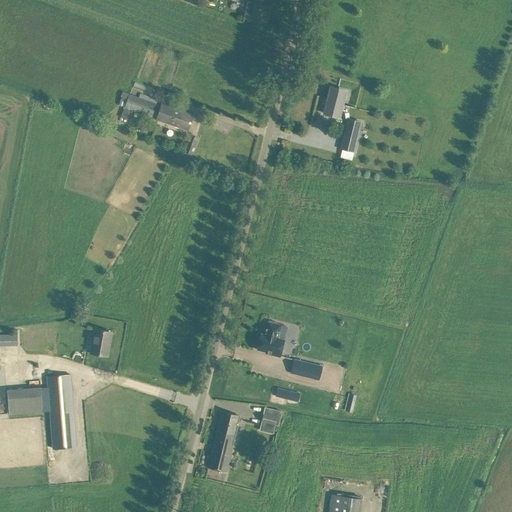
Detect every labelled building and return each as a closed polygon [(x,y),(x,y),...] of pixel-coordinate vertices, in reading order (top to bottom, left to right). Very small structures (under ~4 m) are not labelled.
[(255,3),(255,4),(248,2),(246,10),(245,10),(244,17),(266,23),(270,6),(263,5),(264,4),(262,3),(262,4),(255,3)] [(338,89),(337,88),(330,87),(327,99),(324,98),(323,104),(326,104),(323,113),(339,117),(345,94),(337,92),(338,89)] [(158,99),(142,94),(140,98),(129,94),(127,98),(122,96),(119,105),(123,106),(123,108),(126,109),(151,118),(158,99)] [(193,114),(181,110),(162,103),(156,120),(188,130),(193,114)] [(129,120),(131,112),(123,109),(121,117),(129,120)] [(346,121),(339,149),(354,152),(358,135),(361,122),(347,119),(347,121),(346,121)] [(193,154),(195,147),(198,138),(190,135),(184,151),(193,154)] [(277,323),(269,321),(269,322),(266,321),(263,334),(261,334),(260,338),(257,349),(266,351),(266,353),(280,356),(284,339),(278,338),(281,325),(277,324),(277,323)] [(111,332),(95,329),(90,352),(107,356),(109,345),(107,345),(110,332),(111,333),(111,332)] [(17,334),(0,335),(0,345),(17,345),(17,334)] [(322,366),(294,359),(291,373),(318,380),(322,366)] [(76,447),(74,415),(71,374),(48,376),(51,417),(53,449),(76,447)] [(9,413),(43,411),(41,387),(7,390),(9,413)] [(277,388),(276,397),(299,399),(300,391),(277,388)] [(275,425),(277,416),(278,410),(265,407),(261,422),(275,425)] [(208,468),(226,472),(234,443),(233,442),(240,416),(222,412),(208,468)] [(359,511),(361,500),(332,495),(329,511),(359,511)]
